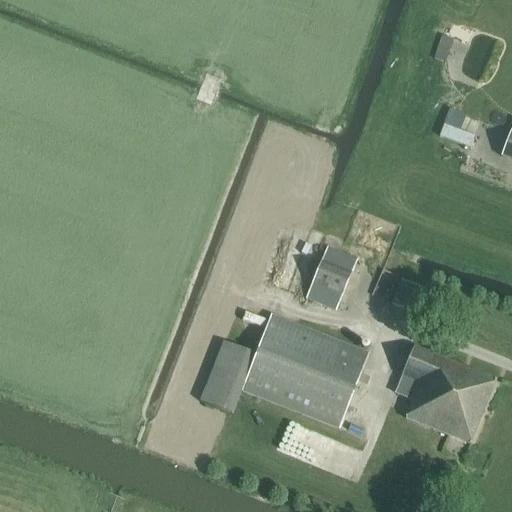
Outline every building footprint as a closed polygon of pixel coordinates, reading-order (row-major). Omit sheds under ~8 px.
[(443,45),(456,50),(464,28),(451,23),(443,45)] [(511,134),(501,158),(511,161),(511,134)] [(358,261),(351,258),(327,248),(306,299),(336,312),(358,261)] [(401,281),(391,305),(416,315),(426,292),(401,281)] [(252,302),(249,312),(270,317),(272,307),(252,302)] [(271,315),(240,393),(338,431),(369,354),(271,315)] [(470,445),(495,382),(413,348),(396,391),(412,397),(410,402),(413,403),(406,420),(470,445)]
